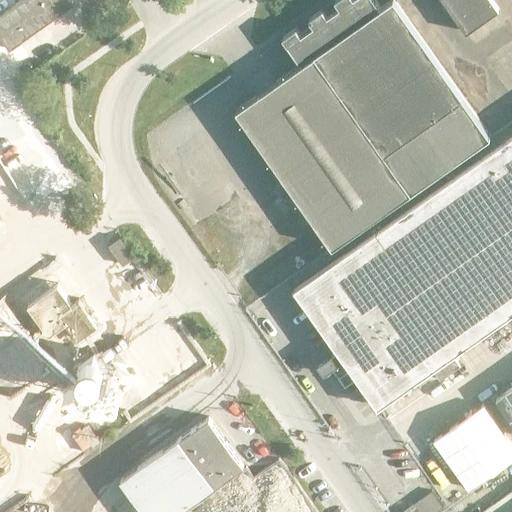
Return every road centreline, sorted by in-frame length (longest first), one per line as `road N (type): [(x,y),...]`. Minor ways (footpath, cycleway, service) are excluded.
road 1 (unclassified): [(365,511),(125,169),(118,125),(127,88),(152,60),(237,0)]
road 2 (unknown): [(258,358),(119,442),(58,488),(42,511)]
